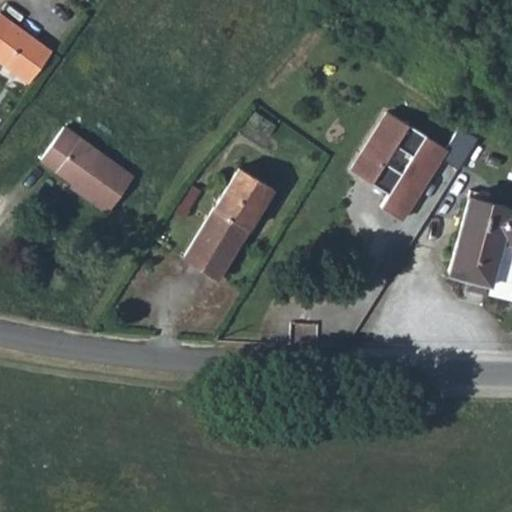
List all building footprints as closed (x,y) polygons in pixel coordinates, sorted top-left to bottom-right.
[(0,50),(25,67),(48,35),(0,1),(0,50)] [(388,113),(354,169),(392,192),(383,206),(402,216),(436,159),(456,171),(475,138),(455,126),(443,146),(388,113)] [(119,175),(48,126),(27,158),(69,188),(66,192),(94,211),(119,175)] [(255,200),(222,179),(181,245),(215,266),(255,200)] [(511,214),(463,201),(443,277),(486,289),(498,246),(511,249),(511,214)]
